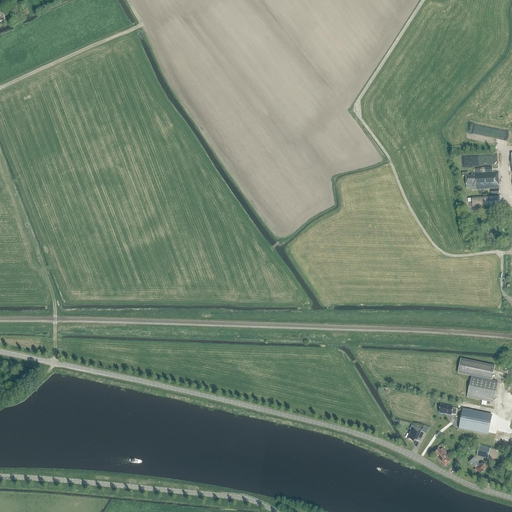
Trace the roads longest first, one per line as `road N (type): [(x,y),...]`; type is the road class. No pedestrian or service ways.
road 1 (tertiary): [(511,497),(348,430),(0,351)]
road 2 (tertiary): [(275,511),(237,496),(0,476)]
